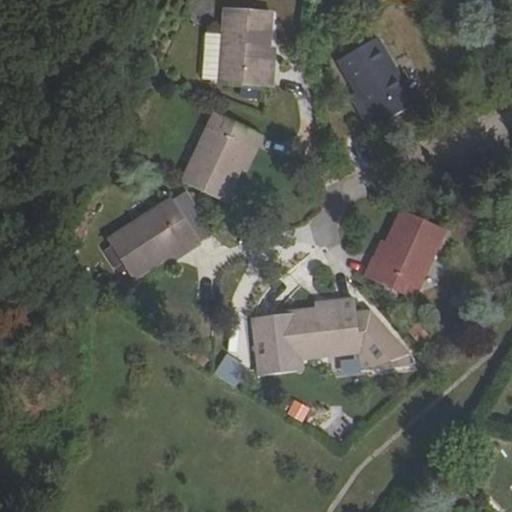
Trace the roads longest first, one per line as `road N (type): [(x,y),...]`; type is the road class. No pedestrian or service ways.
road 1 (residential): [(318,226),(336,185),(511,111)]
road 2 (unknown): [(506,112),(492,34),(479,15),(380,0)]
